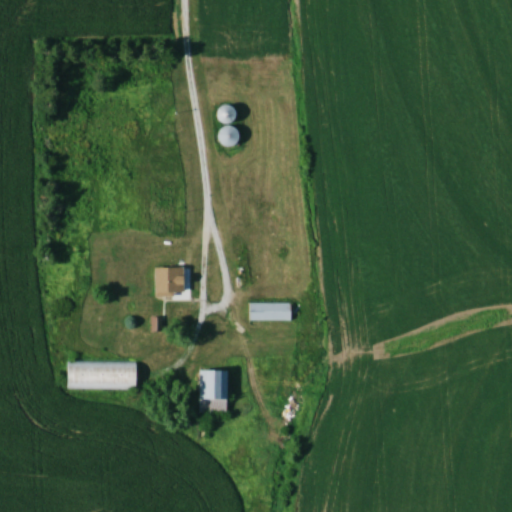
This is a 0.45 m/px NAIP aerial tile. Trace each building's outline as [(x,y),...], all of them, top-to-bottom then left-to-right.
[(232,111),(220,103),(211,116),(223,124),(232,111)] [(216,147),(234,146),(233,127),(215,128),(216,147)] [(248,257),(279,257),(279,240),(248,240),(248,257)] [(150,267),(150,293),(180,293),(180,267),(150,267)] [(246,320),(287,320),(287,303),(246,303),(246,320)] [(131,390),(131,363),(63,363),(63,390),(131,390)] [(194,414),(222,414),(222,370),(194,370),(194,414)]
